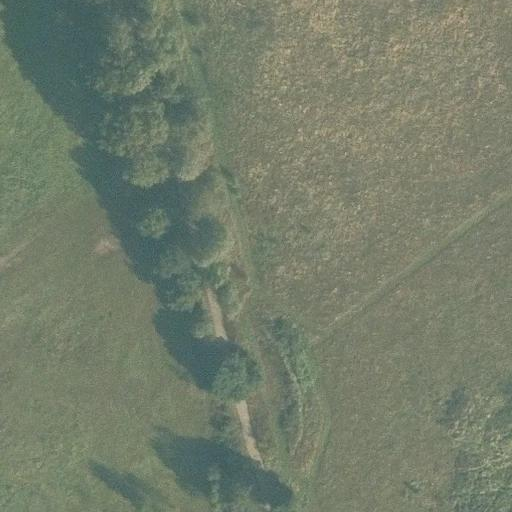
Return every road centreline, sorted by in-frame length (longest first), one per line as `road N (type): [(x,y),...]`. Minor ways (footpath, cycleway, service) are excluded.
road 1 (track): [(134,0),(271,511)]
road 2 (track): [(176,158),(82,204),(0,265)]
